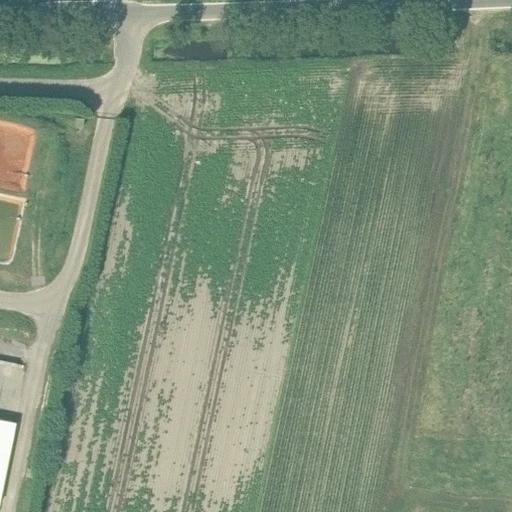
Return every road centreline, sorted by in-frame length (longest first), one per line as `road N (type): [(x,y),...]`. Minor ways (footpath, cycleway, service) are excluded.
road 1 (unclassified): [(476,0),(0,15)]
road 2 (track): [(7,511),(52,299)]
